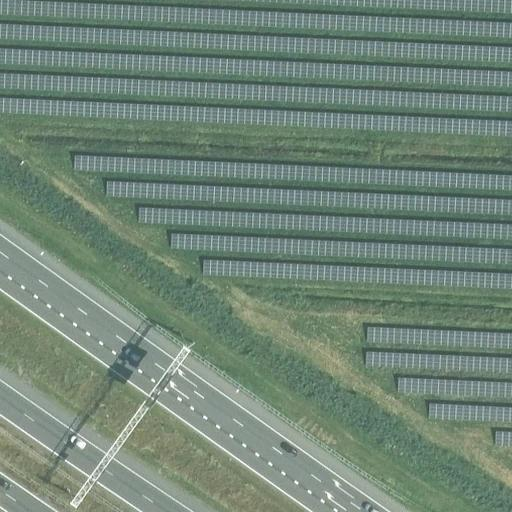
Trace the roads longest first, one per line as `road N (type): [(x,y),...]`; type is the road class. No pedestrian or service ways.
road 1 (motorway): [(340,511),(0,268)]
road 2 (motorway): [(169,511),(0,392)]
